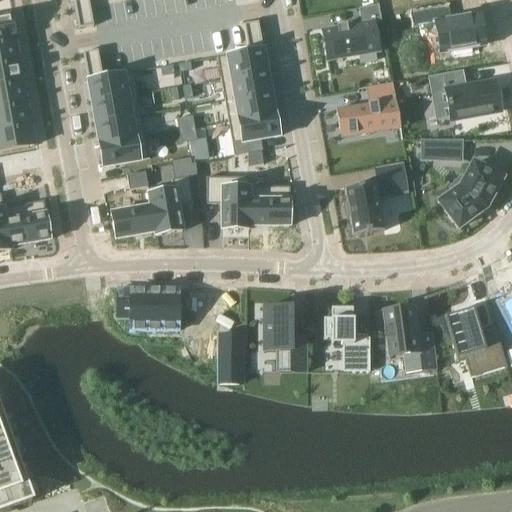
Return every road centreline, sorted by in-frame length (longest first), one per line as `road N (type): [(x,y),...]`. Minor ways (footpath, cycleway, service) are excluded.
road 1 (residential): [(323,272),(275,0)]
road 2 (residential): [(41,0),(87,270)]
road 3 (residential): [(87,270),(323,272)]
road 4 (residential): [(323,272),(407,272),(454,262),(490,243),(511,219)]
